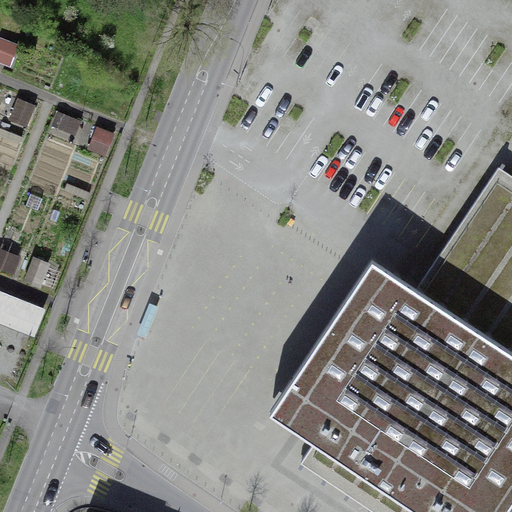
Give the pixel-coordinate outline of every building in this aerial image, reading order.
[(0,41),(0,66),(9,70),(17,48),(0,41)] [(17,95),(9,117),(27,124),(36,103),(17,95)] [(57,109),(51,124),(76,132),(81,118),(57,109)] [(97,123),(88,147),(106,154),(115,130),(97,123)] [(0,127),(0,135),(20,144),(22,138),(0,127)] [(511,511),(511,174),(498,166),(417,286),(372,256),(269,406),(301,428),(315,438),(299,462),(373,511),(511,511)] [(88,200),(91,193),(67,183),(64,191),(88,200)] [(0,239),(0,266),(19,274),(28,251),(0,239)] [(35,254),(25,276),(51,287),(61,264),(35,254)] [(13,311),(18,299),(0,291),(0,319),(32,332),(36,320),(13,311)] [(18,299),(13,311),(36,320),(41,308),(29,303),(18,299)] [(146,337),(158,305),(149,302),(143,317),(136,333),(146,337)]
